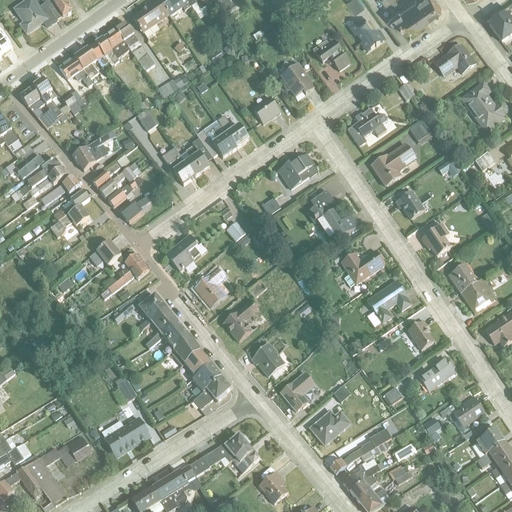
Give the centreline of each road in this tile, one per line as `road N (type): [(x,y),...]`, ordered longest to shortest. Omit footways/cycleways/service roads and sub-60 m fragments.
road 1 (residential): [(314,123),(511,413)]
road 2 (residential): [(139,247),(314,123)]
road 3 (residential): [(74,511),(255,399)]
road 4 (residential): [(139,247),(255,399)]
road 5 (residential): [(314,123),(465,16)]
road 6 (tertiary): [(126,0),(0,90)]
road 7 (residential): [(255,399),(349,511)]
road 8 (residential): [(48,139),(139,247)]
